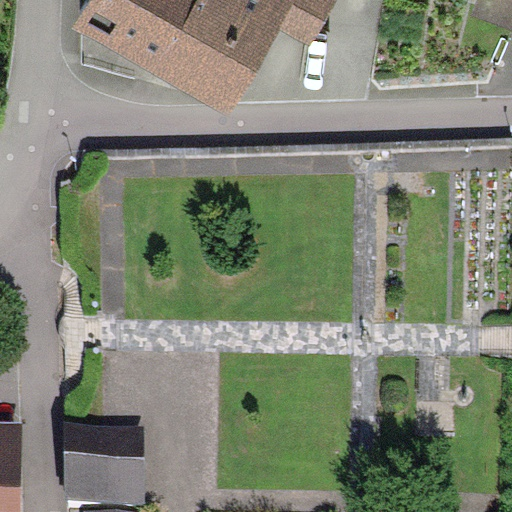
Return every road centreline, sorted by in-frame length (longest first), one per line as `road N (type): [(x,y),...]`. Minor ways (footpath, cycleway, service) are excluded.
road 1 (residential): [(33,111),(120,126),(511,124)]
road 2 (residential): [(41,511),(36,301),(3,197)]
